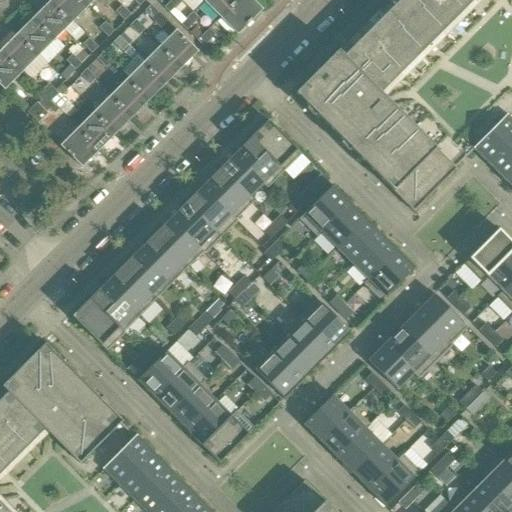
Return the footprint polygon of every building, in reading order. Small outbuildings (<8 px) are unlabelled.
[(81,0),(51,0),(50,1),(72,23),(88,6),(81,0)] [(171,0),(164,8),(170,14),(181,2),(179,0),(171,0)] [(238,0),(204,0),(203,2),(220,18),(238,0)] [(262,10),(251,0),(238,0),(220,18),(237,35),(262,10)] [(455,168),(473,150),(483,160),(482,160),(487,165),(498,175),(502,180),(503,180),(511,189),(511,0),(400,0),(390,10),(384,5),(376,13),(382,19),(369,31),(364,25),(356,33),(361,39),(349,51),(343,45),(295,94),(308,107),(315,100),(322,107),(315,114),(342,141),(341,141),(342,142),(343,142),(350,149),(349,149),(350,150),(351,150),(413,213),(426,199),(456,170),(455,168)] [(50,1),(34,18),(55,39),(72,23),(50,1)] [(115,12),(124,21),(130,15),(121,6),(115,12)] [(150,6),(144,12),(153,21),(159,14),(150,6)] [(180,25),(186,31),(198,19),(192,13),(180,25)] [(34,18),(17,34),(39,56),(55,39),(34,18)] [(135,21),(129,27),(138,36),(144,29),(135,21)] [(98,29),(107,38),(113,32),(105,23),(98,29)] [(197,41),(203,47),(215,35),(208,29),(197,41)] [(175,31),(161,46),(182,67),(197,52),(175,31)] [(17,34),(2,50),(23,71),(39,56),(17,34)] [(119,37),(113,43),(122,52),(128,46),(119,37)] [(82,45),(91,54),(97,48),(88,39),(82,45)] [(161,46),(144,62),(166,84),(182,67),(161,46)] [(23,71),(2,50),(0,51),(0,86),(4,90),(23,71)] [(82,51),(74,58),(81,64),(88,57),(82,51)] [(102,53),(96,59),(105,68),(111,62),(102,53)] [(69,65),(75,70),(81,64),(74,58),(72,56),(66,62),(69,65)] [(144,62),(128,79),(149,100),(166,84),(144,62)] [(75,70),(69,65),(59,76),(65,81),(75,70)] [(86,70),(80,76),(89,85),(95,79),(86,70)] [(128,79),(111,95),(133,117),(149,100),(128,79)] [(48,84),(42,90),(51,99),(57,93),(48,84)] [(37,104),(42,108),(51,99),(42,90),(36,96),(41,101),(37,104)] [(57,93),(51,99),(60,108),(66,102),(57,93)] [(111,95),(95,112),(116,133),(133,117),(111,95)] [(51,99),(42,108),(46,113),(50,110),(54,114),(60,108),(51,99)] [(26,113),(38,124),(47,114),(46,113),(42,108),(37,104),(36,103),(26,113)] [(95,112),(79,127),(101,149),(116,133),(95,112)] [(267,121),(249,139),(283,173),(284,172),(300,156),(301,155),(292,146),(280,134),(281,134),(275,128),(275,129),(273,127),(272,126),(267,121)] [(101,149),(79,127),(60,147),(81,168),(101,149)] [(236,153),(234,155),(268,188),(283,173),(249,139),(242,147),(241,148),(241,147),(236,152),(236,153)] [(227,162),(218,171),(252,204),(248,199),(251,196),(263,185),(267,189),(268,188),(234,155),(233,156),(232,157),(232,156),(227,161),(227,162)] [(203,185),(202,187),(237,222),(237,221),(236,220),(240,215),(252,204),(218,171),(209,179),(209,180),(209,179),(204,184),(204,185),(203,185)] [(312,183),(304,192),(311,199),(319,190),(312,183)] [(304,226),(315,237),(337,215),(349,203),(347,201),(342,196),(332,186),(331,187),(331,188),(320,198),(303,216),(298,220),(304,226)] [(194,194),(186,203),(221,238),(237,222),(202,187),(200,188),(200,189),(199,189),(194,194),(195,194),(194,194)] [(311,199),(304,192),(295,200),(302,207),(311,199)] [(171,218),(169,219),(204,254),(208,250),(221,238),(186,203),(177,212),(176,212),(171,217),(172,217),(171,218)] [(320,233),(336,249),(353,232),(365,219),(356,210),(351,205),(349,203),(337,215),(315,237),(316,237),(320,233)] [(280,216),(272,224),(279,231),(287,223),(280,216)] [(162,227),(153,235),(187,269),(194,262),(201,255),(202,254),(204,255),(204,254),(169,219),(168,221),(167,221),(162,226),(163,226),(162,227)] [(336,249),(352,265),(369,248),(381,235),(379,234),(379,233),(375,228),(374,229),(374,228),(365,219),(353,232),(336,249)] [(279,231),(272,224),(263,233),(270,240),(279,231)] [(463,265),(480,282),(511,249),(511,244),(498,230),(492,236),(492,235),(487,241),(475,253),(463,265)] [(139,250),(137,252),(171,285),(187,269),(153,235),(145,244),(144,245),(144,244),(139,249),(139,250)] [(363,285),(364,285),(397,252),(397,251),(388,243),(388,242),(384,237),(383,238),(383,237),(381,235),(369,248),(352,265),(361,274),(367,280),(363,284),(363,285)] [(280,238),(272,247),(279,254),(287,245),(280,238)] [(279,254),(272,247),(267,251),(263,255),(270,262),(279,254)] [(495,297),(496,298),(511,281),(511,249),(480,282),(481,283),(486,277),(501,291),(495,297)] [(130,259),(121,268),(155,301),(171,285),(137,252),(136,253),(135,254),(135,253),(130,258),(130,259)] [(397,252),(364,285),(375,296),(379,301),(380,301),(381,302),(390,293),(404,279),(404,280),(409,274),(414,268),(399,253),(397,252)] [(303,278),(305,280),(312,273),(310,271),(303,264),(296,271),(303,278)] [(107,282),(105,284),(138,317),(139,317),(150,306),(155,301),(121,268),(112,276),(112,277),(111,277),(107,281),(107,282)] [(271,271),(262,279),(269,286),(277,278),(271,271)] [(182,281),(214,314),(223,305),(192,272),(182,281)] [(312,273),(305,280),(313,288),(320,281),(312,273)] [(244,277),(236,285),(243,293),(251,284),(244,277)] [(511,281),(496,298),(511,314),(511,313),(511,281)] [(90,299),(89,300),(124,335),(125,334),(123,333),(138,317),(105,284),(103,285),(103,286),(103,285),(98,290),(98,291),(90,299)] [(251,284),(243,293),(250,300),(252,297),(258,291),(251,284)] [(227,294),(234,301),(237,298),(241,294),(243,293),(236,285),(227,294)] [(446,299),(454,307),(461,300),(453,292),(446,299)] [(237,298),(234,301),(241,308),(249,301),(250,300),(243,293),(241,294),(237,298)] [(418,310),(416,311),(451,346),(452,346),(451,345),(459,336),(466,328),(467,328),(461,322),(446,307),(434,295),(433,295),(432,295),(423,304),(423,305),(423,304),(418,309),(418,310)] [(328,303),(337,312),(344,305),(342,303),(335,296),(328,303)] [(310,305),(299,316),(333,350),(334,348),(335,348),(340,344),(340,343),(349,334),(350,333),(349,333),(348,332),(316,299),(310,305)] [(124,335),(89,300),(81,308),(72,316),(72,317),(75,320),(76,321),(78,322),(77,323),(82,328),(83,327),(101,346),(107,352),(107,351),(124,335)] [(461,300),(454,307),(463,316),(470,309),(461,300)] [(344,305),(337,312),(339,314),(345,320),(352,313),(344,305)] [(221,320),(228,327),(237,318),(229,311),(221,320)] [(409,319),(400,328),(435,363),(441,357),(451,346),(416,311),(415,313),(414,314),(414,313),(409,318),(409,319)] [(183,313),(174,321),(181,328),(190,320),(183,313)] [(205,313),(197,321),(204,328),(212,320),(205,313)] [(299,316),(283,332),(317,366),(326,357),(331,353),(331,352),(333,350),(299,316)] [(181,328),(174,321),(166,330),(173,337),(181,328)] [(204,328),(197,321),(188,330),(195,337),(204,328)] [(478,331),(487,339),(494,333),(485,324),(478,331)] [(386,342),(384,344),(419,379),(421,377),(435,363),(400,328),(391,337),(386,341),(386,342)] [(287,338),(271,353),(300,382),(302,381),(303,380),(303,381),(308,376),(307,375),(308,375),(316,366),(317,366),(283,332),(283,333),(282,333),(287,338)] [(494,333),(487,339),(495,348),(502,341),(494,333)] [(334,511),(304,481),(273,511),(212,511),(204,504),(204,503),(199,499),(188,488),(189,488),(184,483),(184,484),(173,473),(169,468),(168,468),(158,458),(158,457),(153,453),(143,442),(138,437),(138,438),(136,436),(134,437),(121,424),(122,422),(100,399),(97,402),(92,407),(85,400),(93,392),(65,364),(57,372),(50,365),(58,357),(45,344),(2,387),(7,393),(0,399),(0,511),(334,511)] [(419,379),(384,344),(382,346),(377,350),(377,351),(368,360),(367,361),(375,369),(391,384),(396,390),(397,390),(401,385),(408,378),(413,374),(418,379),(419,379)] [(151,345),(142,353),(149,360),(158,352),(151,345)] [(214,353),(223,361),(230,354),(222,346),(214,353)] [(152,397),(154,399),(189,364),(188,363),(182,368),(171,357),(166,352),(137,381),(136,382),(137,382),(146,391),(147,392),(146,392),(151,397),(151,396),(152,397)] [(149,360),(142,353),(134,362),(141,369),(149,360)] [(300,382),(271,353),(257,367),(254,370),(278,394),(283,399),(284,398),(285,398),(293,389),(294,389),(294,390),(299,385),(298,384),(299,384),(300,382)] [(230,354),(223,361),(231,370),(238,363),(230,354)] [(161,406),(170,415),(205,380),(193,368),(189,364),(154,399),(155,400),(156,401),(155,401),(160,406),(161,406)] [(480,375),(487,382),(496,374),(489,367),(480,375)] [(364,381),(373,389),(380,382),(371,374),(366,379),(364,381)] [(247,385),(255,394),(262,387),(254,378),(251,381),(247,385)] [(184,429),(186,431),(215,402),(206,392),(200,386),(205,380),(170,415),(178,424),(179,424),(178,424),(183,429),(184,429)] [(380,382),(373,389),(381,398),(388,391),(380,382)] [(475,386),(467,394),(474,401),(482,393),(475,386)] [(262,387),(255,394),(264,402),(271,395),(262,387)] [(482,393),(474,401),(481,408),(489,400),(482,393)] [(474,401),(467,394),(458,403),(465,410),(474,401)] [(318,441),(319,442),(353,409),(352,408),(348,412),(332,397),(332,396),(313,415),(313,414),(308,419),(308,420),(302,425),(318,441)] [(481,408),(474,401),(465,410),(472,417),(481,408)] [(193,438),(202,447),(207,441),(226,422),(237,412),(236,411),(230,417),(215,402),(186,431),(188,433),(192,438),(193,438)] [(397,413),(405,421),(412,414),(404,406),(397,413)] [(439,416),(446,423),(455,415),(448,408),(439,416)] [(334,457),(336,458),(369,425),(353,409),(319,442),(328,451),(329,452),(328,452),(333,457),(333,456),(334,457)] [(207,441),(202,447),(219,464),(224,459),(224,458),(225,458),(230,453),(229,453),(243,439),(254,429),(253,428),(251,426),(237,412),(226,422),(207,441)] [(412,414),(405,421),(414,430),(421,423),(412,414)] [(343,466),(352,475),(381,445),(366,430),(370,426),(369,425),(336,458),(337,460),(338,461),(337,461),(342,466),(342,465),(343,466)] [(446,432),(438,440),(445,447),(453,439),(446,432)] [(445,447),(438,440),(430,449),(437,456),(445,447)] [(366,489),(368,491),(403,456),(402,455),(396,461),(381,445),(352,475),(361,484),(365,489),(366,489)] [(496,456),(511,471),(511,451),(502,461),(497,455),(496,456)] [(447,454),(438,462),(445,469),(453,461),(447,454)] [(403,456),(368,491),(370,493),(374,498),(375,498),(384,507),(385,508),(386,506),(414,478),(420,473),(403,456)] [(480,472),(511,503),(511,471),(496,456),(480,472)] [(445,469),(438,462),(430,471),(436,477),(445,469)] [(464,488),(487,511),(510,511),(511,510),(511,503),(480,472),(479,473),(485,478),(470,493),(464,487),(464,488)] [(414,486),(406,495),(413,502),(421,493),(414,486)] [(448,504),(455,511),(487,511),(464,488),(448,504)] [(413,502),(406,495),(397,503),(404,510),(413,502)]
